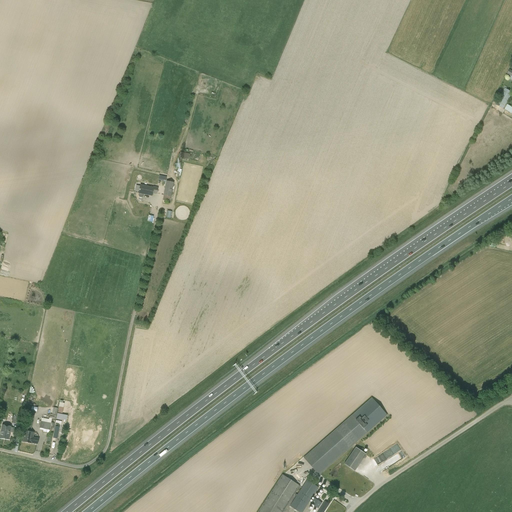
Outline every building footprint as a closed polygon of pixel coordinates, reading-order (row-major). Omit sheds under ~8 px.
[(511,93),(511,92),(505,88),(496,104),(503,109),(511,93)] [(171,197),(174,183),(166,181),(163,196),(171,197)] [(139,193),(139,195),(139,196),(140,197),(142,198),(143,197),(143,196),(144,194),(152,196),(152,193),(156,194),(158,187),(153,186),(153,188),(140,185),(139,193)] [(25,425),(32,427),(35,412),(28,410),(25,425)] [(306,454),(303,457),(318,474),(367,432),(351,415),(306,454)] [(50,427),(53,428),(54,423),(51,423),(52,420),(42,418),(40,428),(43,429),(43,432),(50,433),(51,429),(50,429),(50,427)] [(15,428),(11,427),(11,426),(2,425),(0,438),(9,439),(10,432),(13,433),(14,430),(15,428)] [(34,433),(24,431),(24,435),(23,442),(32,443),(38,444),(39,439),(33,437),(34,433)] [(391,455),(401,450),(398,444),(387,450),(387,452),(389,451),(391,455)] [(355,447),(344,464),(355,471),(366,454),(355,447)] [(283,476),(282,475),(258,511),(282,511),(299,486),(283,476)] [(298,511),(302,511),(319,488),(306,480),(289,506),(298,511)] [(314,498),(312,502),(315,504),(314,506),(318,508),(322,502),(318,500),(314,498)] [(318,511),(320,511),(323,511),(329,504),(324,501),(318,511)]
